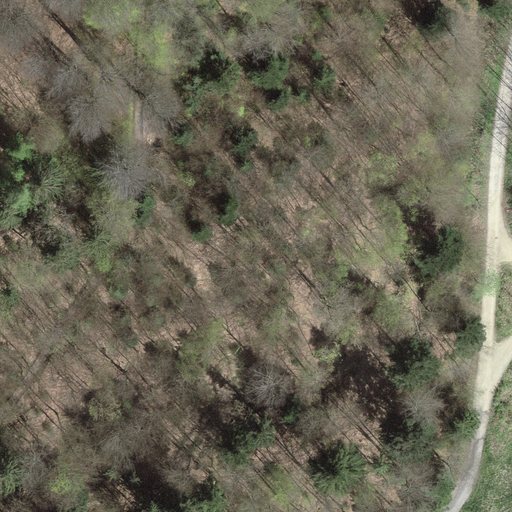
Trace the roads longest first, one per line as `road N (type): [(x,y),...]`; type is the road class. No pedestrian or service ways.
road 1 (track): [(0,420),(126,223),(143,0)]
road 2 (track): [(511,64),(495,235)]
road 3 (track): [(483,384),(495,235)]
road 4 (track): [(129,182),(83,177),(0,225)]
road 5 (track): [(449,511),(472,464),(483,384)]
